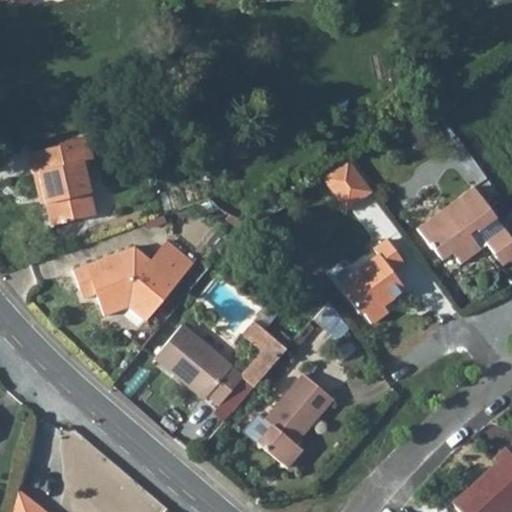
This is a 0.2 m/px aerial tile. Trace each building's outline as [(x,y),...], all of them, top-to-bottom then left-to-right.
[(90,144),(83,146),(88,166),(95,164),(90,144)] [(88,166),(83,146),(29,156),(33,177),(40,176),(44,191),(44,198),(52,230),(94,221),(89,197),(84,167),(88,166)] [(346,159),(316,180),(342,216),(372,196),(346,159)] [(471,182),(415,223),(427,241),(432,239),(441,252),(451,245),(459,255),(484,237),(499,259),(505,254),(508,257),(511,254),(511,237),(496,217),(471,182)] [(371,244),(376,251),(387,267),(400,258),(383,235),(371,244)] [(133,253),(70,278),(80,305),(93,299),(102,321),(129,312),(146,325),(194,266),(169,247),(151,267),(133,253)] [(387,267),(376,251),(349,270),(353,275),(337,286),(355,311),(362,311),(369,320),(386,309),(380,301),(401,285),(387,267)] [(326,303),(312,320),(325,330),(336,316),(326,303)] [(180,326),(156,355),(210,400),(212,398),(221,407),(244,379),(255,389),(287,350),(254,323),(243,337),(263,352),(242,377),(180,326)] [(271,425),(255,443),(284,465),(297,449),(291,443),(329,399),(300,374),(264,419),(271,425)] [(495,465),(450,506),(455,511),(509,511),(511,510),(511,457),(505,450),(492,461),(495,465)] [(9,511),(49,511),(16,487),(9,511)]
